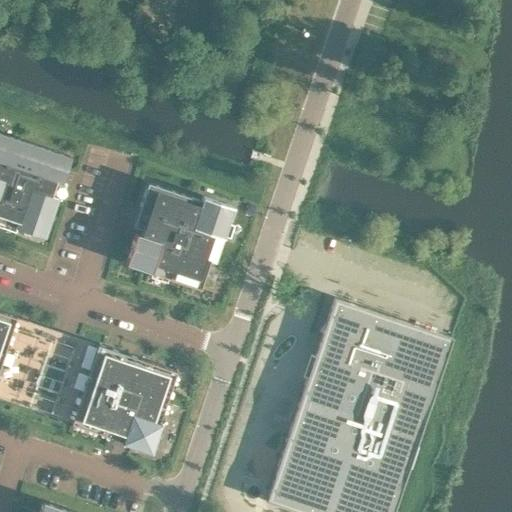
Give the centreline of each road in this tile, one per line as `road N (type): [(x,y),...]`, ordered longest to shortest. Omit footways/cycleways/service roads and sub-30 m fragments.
road 1 (residential): [(228,352),(353,0)]
road 2 (residential): [(0,266),(228,352)]
road 3 (residential): [(0,439),(183,500)]
road 4 (residential): [(183,500),(228,352)]
road 5 (unknown): [(70,292),(117,163)]
